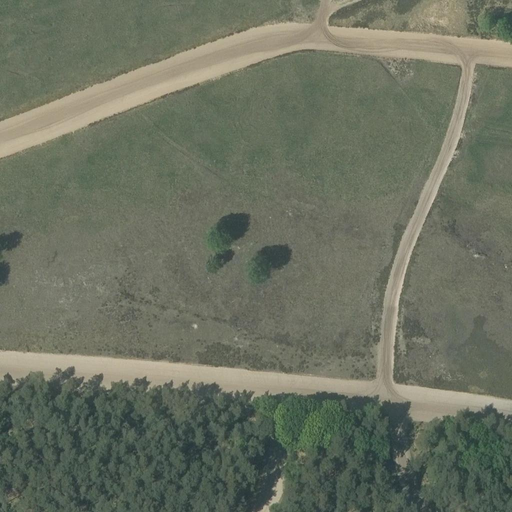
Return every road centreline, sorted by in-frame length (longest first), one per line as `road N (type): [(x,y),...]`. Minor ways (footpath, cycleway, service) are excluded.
road 1 (track): [(0,139),(259,42),(319,37),(511,53)]
road 2 (track): [(0,373),(511,417)]
road 3 (track): [(419,511),(386,401),(389,319),(397,276),(453,132),(470,49)]
road 4 (track): [(260,511),(274,471),(281,392)]
